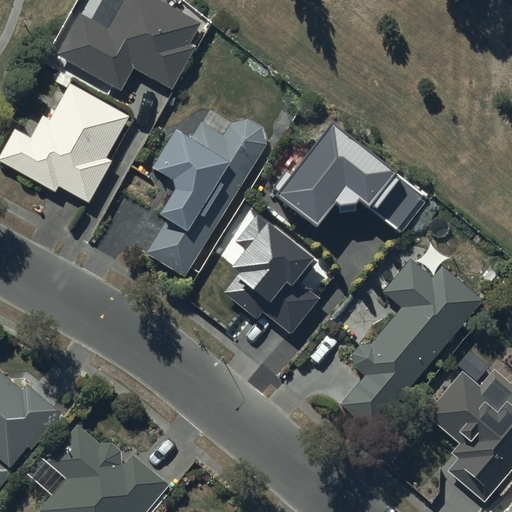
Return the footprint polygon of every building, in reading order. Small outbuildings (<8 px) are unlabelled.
[(81,17),(58,57),(124,95),(136,73),(172,93),(196,51),(190,47),(202,26),(155,0),(129,0),(110,34),(81,17)] [(16,132),(0,159),(0,163),(58,197),(62,190),(90,206),(115,165),(108,161),(131,120),(73,86),(51,123),(45,120),(32,142),(16,132)] [(156,171),(175,185),(176,185),(176,186),(176,187),(177,187),(177,188),(177,189),(178,190),(178,191),(178,192),(177,193),(177,194),(162,219),(171,224),(148,261),(188,285),(269,153),(269,151),(269,150),(269,148),(269,147),(269,145),(268,144),(268,142),(267,141),(267,139),(266,138),(265,137),(264,135),(263,134),(262,133),(261,132),(260,131),(259,130),(257,129),(256,129),(255,128),(253,128),(252,127),(250,127),(249,127),(247,126),(246,126),(244,127),(243,127),(241,127),(240,127),(238,128),(237,129),(235,129),(234,130),(233,131),(225,143),(204,129),(195,143),(180,133),(156,171)] [(313,239),(336,210),(336,222),(351,221),(350,208),(395,244),(423,209),(330,135),(319,148),(316,146),(307,158),(315,164),(307,175),(302,172),(290,188),(283,182),(267,202),(313,239)] [(251,251),(239,266),(247,273),(229,295),(257,319),(264,310),(292,333),(328,290),(319,282),(308,295),(299,288),(315,269),(306,261),(309,258),(271,226),(263,235),(255,228),(242,243),(251,251)] [(363,371),(339,400),(373,427),(483,296),(441,261),(431,272),(410,255),(382,289),(400,303),(370,339),(369,339),(367,339),(366,339),(365,339),(363,340),(362,340),(361,341),(359,341),(358,342),(357,343),(356,344),(355,345),(354,346),(353,347),(353,349),(352,350),(352,351),(352,353),(351,354),(351,355),(351,357),(352,358),(352,360),(352,361),(353,362),(353,363),(354,365),(355,366),(356,367),(357,368),(358,369),(359,369),(360,370),(362,371),(363,371)] [(0,454),(11,464),(28,443),(32,446),(62,409),(27,381),(22,386),(0,368),(0,454)] [(463,374),(426,418),(461,447),(453,456),(460,462),(450,474),(487,505),(511,475),(511,386),(497,373),(482,390),(463,374)] [(153,511),(170,492),(133,462),(126,471),(126,470),(126,469),(126,468),(126,467),(126,466),(125,465),(125,464),(125,463),(125,462),(124,462),(124,461),(123,460),(123,459),(122,458),(122,457),(121,457),(121,456),(120,455),(119,454),(118,454),(118,453),(117,453),(116,452),(115,452),(114,452),(113,451),(112,451),(111,451),(110,451),(109,450),(108,450),(107,450),(106,450),(105,451),(104,451),(81,432),(50,469),(44,464),(30,481),(56,503),(47,511),(153,511)] [(0,496),(15,479),(0,465),(0,496)]
